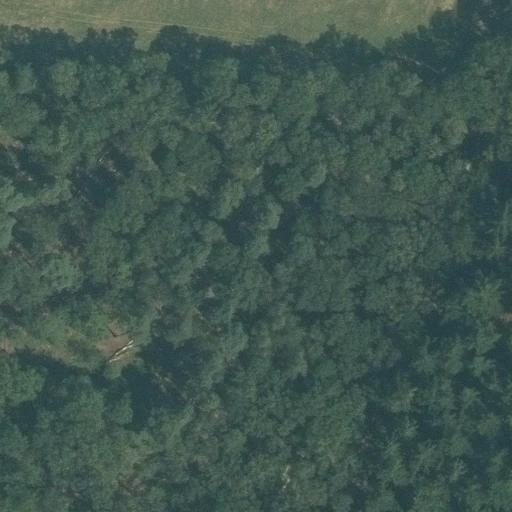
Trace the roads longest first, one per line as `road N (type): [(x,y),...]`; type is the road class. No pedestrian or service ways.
road 1 (track): [(511,141),(0,120)]
road 2 (track): [(292,511),(511,142)]
